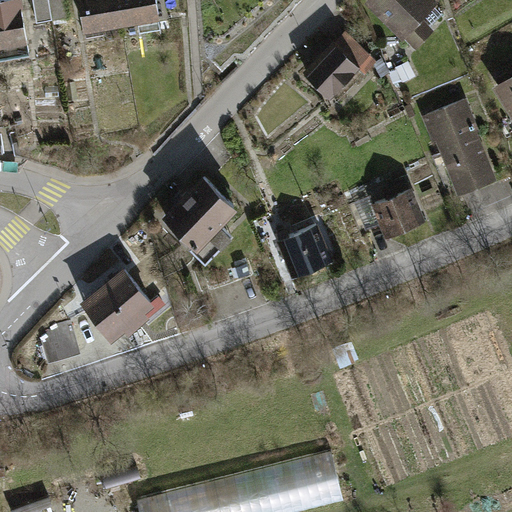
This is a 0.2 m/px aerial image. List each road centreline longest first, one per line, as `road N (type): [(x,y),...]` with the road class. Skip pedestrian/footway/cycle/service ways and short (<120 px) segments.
road 1 (residential): [(0,390),(39,396),(227,335),(511,222)]
road 2 (residential): [(323,0),(85,253)]
road 3 (residential): [(85,253),(0,343)]
